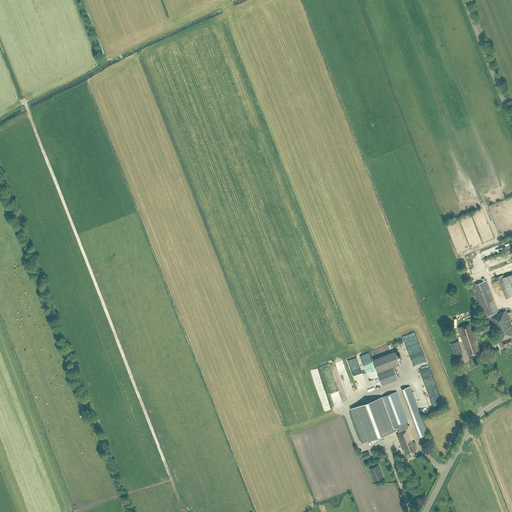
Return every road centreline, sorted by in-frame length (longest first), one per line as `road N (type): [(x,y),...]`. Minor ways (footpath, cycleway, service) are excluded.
road 1 (tertiary): [(424,511),(466,430),(511,395)]
road 2 (unclassified): [(511,123),(464,0)]
